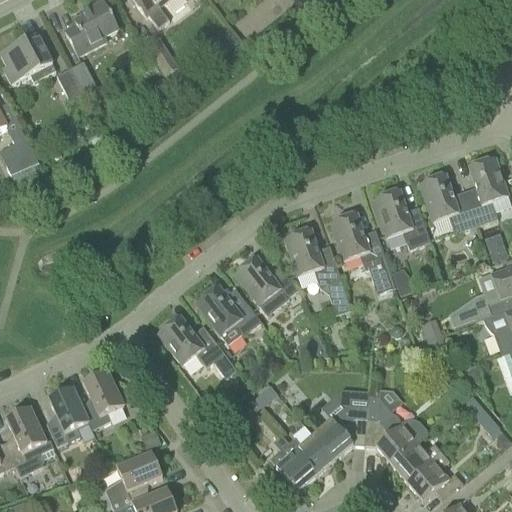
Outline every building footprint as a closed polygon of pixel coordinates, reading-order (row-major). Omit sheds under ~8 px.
[(127,0),(146,23),(148,21),(158,34),(168,26),(158,13),(175,0),(127,0)] [(118,36),(112,24),(103,6),(86,15),(88,19),(74,26),(76,31),(64,37),(78,63),(107,48),(105,44),(118,36)] [(177,100),(189,91),(159,43),(146,52),(177,100)] [(55,76),(47,61),(38,44),(26,50),(25,47),(0,59),(0,60),(6,73),(3,74),(12,92),(30,82),(33,88),(55,76)] [(87,106),(100,99),(83,68),(70,74),(83,99),(87,106)] [(69,106),(83,99),(70,74),(56,82),(69,106)] [(109,148),(117,144),(111,132),(103,136),(109,148)] [(36,169),(37,168),(23,140),(12,146),(14,150),(8,153),(15,167),(5,172),(10,181),(11,181),(14,186),(39,174),(36,169)] [(491,208),(508,202),(495,164),(468,173),(477,198),(465,202),(475,230),(496,223),(491,208)] [(465,202),(454,206),(445,181),(418,190),(432,228),(439,226),(440,227),(449,224),(454,238),(475,230),(465,202)] [(420,218),(408,222),(399,196),(373,205),(386,244),(393,241),(394,243),(403,240),(408,254),(430,247),(420,218)] [(377,241),(365,245),(356,219),(329,228),(343,268),(349,265),(350,267),(360,263),(364,276),(368,275),(377,300),(394,293),(377,241)] [(331,257),(319,261),(310,235),(284,244),(297,283),(314,277),(319,294),(327,291),(330,300),(328,301),(336,322),(351,316),(331,257)] [(503,251),(488,256),(492,268),(507,263),(503,251)] [(256,263),(234,280),(246,296),(258,312),(264,320),(278,309),(296,295),(294,293),(282,277),(272,284),(269,280),(256,263)] [(475,302),(449,321),(454,334),(475,326),(476,328),(511,314),(511,271),(509,273),(490,280),(492,287),(491,287),(494,295),(475,302)] [(410,285),(396,290),(400,302),(415,296),(410,285)] [(217,292),(195,310),(207,325),(220,342),(233,331),(241,341),(242,342),(260,328),(256,322),(244,306),(234,314),(225,302),(217,292)] [(511,314),(476,328),(482,326),(483,328),(486,333),(489,337),(493,341),(501,361),(511,357),(511,314)] [(179,322),(157,339),(182,371),(196,361),(206,373),(213,367),(226,384),(236,376),(218,352),(206,336),(196,343),(193,340),(179,322)] [(431,358),(446,352),(434,323),(419,329),(431,358)] [(511,357),(501,361),(501,362),(508,360),(511,369),(511,357)] [(474,372),(465,380),(472,388),(481,380),(474,372)] [(123,412),(119,403),(107,377),(83,389),(92,407),(81,412),(72,394),(91,435),(108,427),(105,420),(123,412)] [(258,415),(278,400),(271,391),(251,407),(258,415)] [(91,435),(72,394),(48,405),(57,424),(46,429),(56,451),(75,443),(72,437),(88,430),(91,435)] [(478,428),(487,420),(472,402),(463,409),(478,428)] [(366,425),(364,451),(375,452),(391,471),(417,449),(416,448),(427,439),(426,437),(426,436),(424,433),(422,430),(418,428),(414,426),(410,426),(406,426),(402,428),(395,420),(392,420),(391,418),(378,404),(377,403),(367,403),(367,412),(366,425)] [(219,423),(230,416),(223,406),(212,413),(219,423)] [(330,425),(312,441),(333,466),(352,450),(364,451),(366,425),(367,412),(340,410),(339,417),(330,425)] [(46,448),(38,432),(29,414),(5,425),(14,444),(3,449),(14,472),(19,482),(41,473),(43,465),(40,460),(53,454),(50,447),(46,448)] [(496,442),(502,437),(487,420),(478,428),(493,445),(496,442)] [(145,456),(160,449),(155,435),(139,441),(145,456)] [(496,442),(496,449),(501,455),(511,447),(502,437),(496,442)] [(315,482),(287,449),(280,441),(272,448),(279,456),(269,465),(270,465),(261,473),(282,499),(291,491),(297,498),(315,482)] [(315,482),(333,466),(311,441),(299,451),(293,444),(287,449),(315,482)] [(3,449),(0,450),(0,478),(14,472),(3,449)] [(433,449),(424,457),(417,449),(391,471),(406,489),(442,459),(433,449)] [(120,485),(103,496),(110,511),(124,511),(145,503),(141,492),(146,489),(150,488),(162,483),(151,458),(133,466),(115,474),(120,485)] [(438,474),(447,466),(442,459),(406,489),(422,508),(435,497),(442,506),(462,489),(454,480),(448,485),(438,474)] [(124,511),(173,511),(166,494),(147,502),(145,503),(124,511)]
